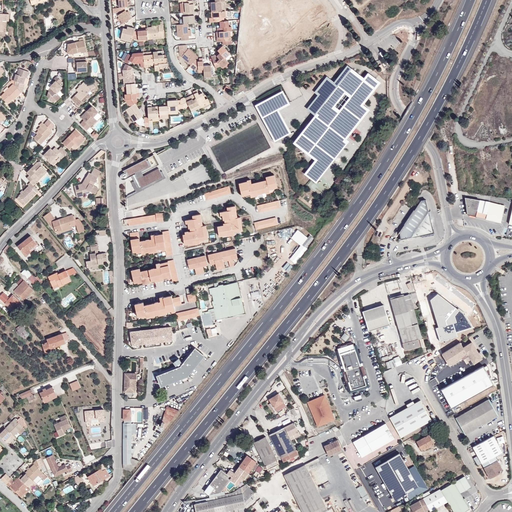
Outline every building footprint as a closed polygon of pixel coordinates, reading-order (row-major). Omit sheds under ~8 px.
[(185,3),(185,12),(194,12),(194,7),(193,4),(195,4),(196,4),(195,0),(194,0),(192,0),(188,1),(184,1),(185,3)] [(267,18),(252,0),(249,0),(265,20),(267,18)] [(278,10),(271,0),(252,0),(267,18),(278,10)] [(310,18),(317,28),(327,20),(314,2),(312,3),(310,0),(296,0),(295,1),(288,6),(290,8),(301,22),(311,15),(312,17),(310,18)] [(314,2),(327,20),(329,19),(315,0),(310,0),(312,3),(314,2)] [(211,2),(208,2),(208,7),(211,7),(211,12),(221,11),(222,11),(222,1),(220,1),(214,2),(211,2)] [(123,23),(131,19),(126,11),(125,10),(125,7),(119,7),(117,7),(117,15),(119,17),(123,23)] [(295,27),(301,22),(290,8),(284,12),(295,27)] [(209,22),(212,22),(220,21),(224,21),(223,17),(225,17),(225,11),(222,11),(221,11),(211,12),(212,18),(209,18),(209,22)] [(185,12),(183,13),(183,17),(184,24),(187,24),(195,23),(194,12),(185,12)] [(249,28),(257,23),(253,18),(246,23),(249,28)] [(315,29),(317,28),(310,18),(308,20),(315,29)] [(217,28),(217,32),(219,32),(228,31),(232,31),(231,26),(229,27),(228,21),(224,21),(220,21),(220,25),(220,28),(217,28)] [(273,32),(266,21),(248,34),(256,45),(273,32)] [(152,27),(146,27),(146,28),(148,39),(164,38),(162,22),(158,22),(158,25),(158,27),(152,27)] [(181,37),(181,41),(189,40),(188,36),(188,30),(187,24),(184,24),(181,24),(176,25),(177,37),(181,37)] [(134,31),(134,29),(127,27),(126,29),(123,28),(120,39),(131,42),(132,39),(134,31)] [(137,32),(134,31),(132,39),(138,40),(148,39),(146,28),(137,29),(137,32)] [(217,38),(217,42),(222,42),(231,41),(231,37),(229,37),(228,31),(219,32),(219,38),(217,38)] [(298,41),(300,43),(305,39),(306,40),(311,36),(307,32),(291,44),(294,47),(297,45),(296,42),(298,41)] [(277,42),(274,37),(259,48),(263,53),(277,42)] [(84,41),(68,44),(67,54),(72,54),(74,54),(81,52),(81,53),(84,53),(86,52),(84,41)] [(186,45),(178,46),(179,54),(181,57),(190,65),(195,60),(197,57),(188,49),(187,48),(186,45)] [(223,46),(217,51),(220,53),(225,59),(230,54),(223,46)] [(157,51),(153,52),(153,55),(154,62),(154,64),(154,71),(159,71),(159,67),(158,64),(167,63),(167,58),(166,58),(166,55),(163,55),(158,55),(157,51)] [(255,66),(245,51),(239,55),(250,70),(255,66)] [(140,68),(144,67),(143,56),(143,53),(133,53),(131,56),(128,54),(124,61),(128,64),(129,61),(134,63),(137,59),(140,59),(140,68)] [(211,56),(215,68),(220,66),(222,68),(228,62),(225,59),(220,53),(216,56),(218,58),(219,59),(217,61),(216,60),(215,55),(211,56)] [(143,56),(144,67),(148,67),(148,65),(148,63),(154,62),(153,55),(143,56)] [(204,72),(203,66),(202,58),(199,58),(199,62),(199,63),(197,63),(197,62),(195,60),(190,65),(189,66),(194,71),(198,66),(199,73),(204,72)] [(87,62),(73,63),(73,67),(77,67),(77,72),(87,72),(87,62)] [(131,69),(132,67),(124,64),(121,70),(122,70),(123,73),(123,79),(124,85),(126,85),(135,84),(134,76),(131,76),(131,69)] [(204,72),(204,78),(212,77),(211,65),(203,66),(204,72)] [(328,78),(320,89),(323,91),(319,96),(321,97),(311,110),(321,118),(323,116),(326,118),(324,120),(327,122),(324,126),(326,127),(324,130),(322,129),(321,131),(311,123),(300,138),(309,145),(306,150),(318,159),(310,169),(317,174),(324,164),(321,162),(328,153),(340,137),(342,135),(337,131),(347,118),(360,102),(361,103),(373,88),(372,87),(377,80),(370,74),(364,81),(348,68),(336,84),(328,78)] [(14,85),(24,88),(25,84),(23,84),(25,78),(27,78),(29,72),(19,69),(17,75),(15,74),(14,81),(15,81),(14,85)] [(53,97),(54,98),(57,101),(60,97),(57,93),(62,88),(59,85),(62,82),(56,77),(54,79),(55,81),(50,87),(51,88),(52,89),(50,90),(49,90),(47,96),(51,100),(53,97)] [(83,82),(76,90),(78,92),(72,99),(78,106),(82,102),(81,100),(91,90),(95,88),(93,83),(87,86),(83,82)] [(14,100),(21,92),(14,85),(13,84),(0,96),(8,103),(12,99),(14,100)] [(136,88),(135,84),(126,85),(127,94),(139,93),(139,89),(136,89),(136,88)] [(91,90),(81,100),(83,102),(93,92),(91,90)] [(196,90),(192,92),(194,94),(200,108),(210,104),(207,98),(205,100),(204,100),(203,98),(204,97),(202,93),(199,95),(196,90)] [(263,101),(265,104),(288,98),(284,90),(263,101)] [(139,97),(139,93),(127,94),(124,95),(125,100),(127,103),(130,107),(135,104),(137,102),(135,99),(135,97),(136,97),(139,97)] [(193,95),(184,99),(188,106),(191,112),(200,108),(194,94),(193,95)] [(180,100),(166,101),(167,103),(167,111),(178,110),(178,108),(184,107),(184,108),(188,106),(184,99),(184,98),(180,100)] [(288,98),(265,104),(269,111),(289,101),(288,98)] [(368,108),(361,103),(360,102),(347,118),(355,124),(368,108)] [(159,107),(157,107),(157,110),(159,110),(160,119),(168,118),(168,114),(167,111),(167,103),(163,103),(163,104),(164,106),(159,107)] [(139,109),(135,104),(130,107),(126,110),(134,122),(136,121),(142,117),(143,116),(142,115),(144,114),(144,113),(140,108),(139,109)] [(151,105),(147,105),(148,117),(148,119),(152,118),(158,118),(157,110),(157,107),(153,107),(153,110),(151,110),(151,107),(151,105)] [(92,106),(81,117),(90,127),(97,120),(93,117),(98,112),(92,106)] [(281,115),(273,118),(274,123),(269,125),(273,133),(277,131),(279,136),(288,133),(281,115)] [(136,121),(139,125),(144,125),(144,119),(143,119),(142,117),(136,121)] [(39,132),(37,135),(34,138),(41,144),(52,132),(42,122),(39,125),(40,126),(37,130),(38,131),(39,132)] [(75,130),(73,132),(74,133),(69,138),(68,137),(63,143),(69,149),(75,143),(78,146),(85,139),(75,130)] [(340,137),(328,153),(335,159),(347,143),(340,137)] [(60,157),(61,159),(64,156),(64,155),(58,150),(55,147),(53,150),(51,148),(43,155),(53,165),(57,161),(56,160),(60,157)] [(61,147),(58,150),(64,155),(67,152),(61,147)] [(146,158),(124,169),(125,171),(124,172),(122,173),(121,173),(121,174),(121,175),(120,175),(120,176),(120,177),(121,177),(121,178),(122,179),(123,179),(124,179),(125,179),(134,174),(136,177),(137,180),(133,182),(135,186),(135,185),(136,186),(136,187),(137,187),(137,186),(138,186),(138,187),(139,187),(140,187),(141,187),(142,187),(142,186),(144,185),(145,186),(147,185),(147,184),(163,176),(161,171),(159,167),(144,175),(142,176),(141,175),(141,174),(142,174),(140,169),(150,164),(147,160),(146,158)] [(148,159),(147,160),(150,164),(140,169),(142,174),(141,174),(141,175),(142,176),(144,175),(143,174),(142,170),(151,165),(148,159)] [(29,176),(27,178),(31,182),(33,185),(37,182),(35,180),(42,173),(43,174),(46,170),(38,162),(27,173),(29,176)] [(94,168),(91,173),(98,177),(101,172),(94,168)] [(47,172),(46,170),(43,174),(42,173),(35,180),(37,182),(47,172)] [(135,186),(133,182),(132,182),(136,190),(127,195),(128,197),(166,177),(163,170),(161,171),(163,176),(147,184),(147,185),(145,186),(144,185),(142,186),(142,187),(141,187),(140,187),(139,187),(138,187),(138,186),(137,186),(137,187),(136,187),(136,186),(135,185),(135,186)] [(98,177),(91,173),(89,173),(82,184),(74,186),(77,197),(84,195),(83,193),(82,190),(86,189),(90,191),(95,194),(98,189),(93,186),(98,177)] [(265,190),(269,189),(277,187),(274,175),(265,177),(266,180),(267,182),(249,186),(247,181),(239,183),(242,196),(250,194),(253,193),(257,192),(257,194),(266,192),(265,190)] [(26,204),(38,191),(33,185),(31,182),(28,185),(29,186),(23,191),(21,194),(18,196),(26,204)] [(229,186),(204,194),(206,200),(231,192),(229,186)] [(476,211),(487,214),(490,202),(465,197),(467,214),(476,216),(476,211)] [(434,233),(426,199),(421,200),(399,233),(401,239),(434,233)] [(279,200),(257,205),(259,212),(280,207),(279,200)] [(487,214),(485,218),(501,223),(505,205),(490,202),(487,214)] [(231,232),(234,232),(243,230),(240,217),(237,218),(235,206),(227,207),(227,211),(223,211),(225,220),(232,219),(233,224),(224,225),(217,226),(219,236),(227,235),(227,233),(231,232)] [(57,222),(56,220),(50,212),(44,216),(53,229),(54,228),(55,231),(56,231),(71,226),(76,225),(77,227),(80,226),(82,232),(84,231),(82,223),(78,219),(74,220),(73,215),(59,219),(59,221),(57,222)] [(196,241),(204,239),(208,239),(206,226),(203,226),(201,214),(192,215),(193,219),(188,220),(189,224),(188,224),(189,228),(190,228),(193,228),(194,233),(185,234),(183,235),(185,245),(188,244),(192,243),(192,241),(196,241)] [(156,221),(155,215),(127,219),(129,226),(156,221)] [(276,218),(254,223),(256,229),(278,224),(276,218)] [(308,238),(298,230),(291,238),(301,245),(290,259),(295,263),(307,248),(303,245),(308,238)] [(167,256),(172,255),(173,255),(169,231),(162,232),(163,234),(154,236),(156,241),(140,243),(140,242),(138,232),(130,233),(133,253),(136,252),(145,250),(145,252),(148,252),(153,251),(153,249),(156,249),(165,247),(166,250),(167,256)] [(156,241),(154,236),(154,235),(151,235),(151,239),(140,242),(140,243),(156,241)] [(314,239),(310,235),(308,238),(303,245),(307,248),(314,239)] [(30,236),(17,246),(25,256),(38,246),(30,236)] [(235,249),(230,250),(230,252),(226,252),(226,251),(221,252),(221,253),(217,254),(213,255),(213,254),(208,255),(210,263),(215,262),(215,264),(217,270),(225,268),(223,262),(223,260),(228,259),(228,261),(230,267),(234,266),(232,260),(232,258),(237,257),(235,249)] [(106,253),(98,254),(97,255),(97,256),(96,256),(95,253),(90,254),(91,261),(86,261),(87,268),(92,267),(91,265),(103,264),(103,261),(107,261),(106,253)] [(205,255),(200,257),(201,258),(193,260),(192,259),(187,260),(189,268),(194,266),(194,268),(196,275),(204,273),(202,266),(202,265),(207,263),(205,255)] [(171,275),(172,277),(173,282),(178,281),(173,260),(160,264),(161,269),(141,273),(140,271),(140,268),(131,270),(134,283),(137,282),(146,280),(147,283),(151,282),(151,281),(155,280),(159,279),(159,277),(171,275)] [(292,266),(287,262),(283,268),(288,272),(292,266)] [(161,269),(160,264),(159,263),(156,264),(157,268),(140,271),(141,273),(161,269)] [(73,267),(67,270),(69,276),(77,272),(73,267)] [(55,276),(54,274),(48,277),(52,286),(57,284),(59,286),(59,287),(63,285),(63,284),(71,281),(66,270),(58,274),(55,276)] [(24,280),(14,291),(24,300),(33,290),(24,280)] [(238,282),(237,282),(209,289),(216,320),(245,313),(243,303),(242,303),(241,298),(238,282)] [(12,295),(9,299),(3,293),(0,295),(0,299),(5,303),(13,311),(21,303),(12,295)] [(189,302),(196,301),(194,293),(187,295),(189,302)] [(410,294),(391,299),(405,350),(420,346),(419,339),(422,338),(410,294)] [(172,296),(163,298),(164,302),(145,307),(144,305),(143,302),(135,304),(138,317),(141,316),(149,313),(150,316),(158,314),(163,313),(163,311),(166,310),(175,308),(174,306),(182,304),(180,297),(172,298),(172,296)] [(164,302),(163,298),(163,297),(159,297),(160,302),(144,305),(145,307),(164,302)] [(384,304),(363,311),(369,330),(390,323),(384,304)] [(175,313),(177,321),(200,315),(198,308),(175,313)] [(457,336),(456,333),(455,328),(453,323),(436,328),(440,341),(457,336)] [(23,326),(17,331),(22,337),(28,333),(23,326)] [(171,326),(130,331),(131,343),(133,345),(171,342),(173,339),(171,326)] [(209,336),(218,334),(216,327),(208,328),(209,336)] [(54,346),(55,347),(66,343),(62,333),(47,339),(48,342),(42,344),(45,354),(52,351),(50,347),(54,346)] [(473,341),(464,346),(469,355),(474,364),(484,358),(473,341)] [(464,346),(461,342),(442,354),(450,367),(469,355),(464,346)] [(180,366),(156,375),(160,387),(188,376),(205,355),(195,347),(180,366)] [(355,349),(339,354),(351,390),(354,389),(355,390),(360,389),(359,387),(366,385),(355,349)] [(394,359),(397,367),(403,364),(399,356),(394,359)] [(487,364),(441,386),(451,406),(495,385),(488,371),(490,370),(487,364)] [(133,385),(135,385),(135,384),(136,384),(136,374),(125,373),(124,392),(133,392),(133,385)] [(70,383),(74,390),(82,387),(79,379),(70,383)] [(53,386),(46,389),(43,391),(40,393),(44,403),(51,400),(50,398),(55,396),(53,392),(55,392),(53,386)] [(29,395),(31,400),(35,398),(31,389),(20,394),(22,399),(26,397),(29,395)] [(279,393),(270,399),(277,411),(286,405),(279,393)] [(308,399),(317,425),(335,419),(326,393),(308,399)] [(489,399),(456,418),(465,435),(482,425),(498,415),(489,399)] [(421,400),(389,417),(401,438),(432,420),(421,400)] [(165,429),(179,411),(166,407),(160,427),(165,429)] [(106,421),(105,408),(86,409),(86,422),(100,421),(106,421)] [(63,431),(66,429),(71,427),(65,415),(60,417),(61,421),(54,424),(59,437),(64,434),(64,433),(63,431)] [(15,418),(6,428),(12,434),(14,436),(17,432),(23,427),(15,418)] [(294,422),(285,427),(291,440),(300,435),(294,422)] [(123,452),(131,453),(131,427),(131,423),(123,423),(123,452)] [(387,423),(353,441),(362,457),(395,439),(387,423)] [(284,461),(289,459),(298,454),(291,440),(285,427),(269,434),(281,457),(284,461)] [(12,434),(6,428),(0,434),(0,435),(5,441),(12,434)] [(443,429),(437,433),(442,440),(447,436),(443,429)] [(12,434),(5,441),(8,443),(13,438),(15,440),(17,439),(14,436),(12,434)] [(425,449),(434,444),(429,435),(417,441),(421,450),(425,448),(425,449)] [(254,442),(268,470),(279,464),(266,436),(254,442)] [(493,436),(473,446),(482,463),(495,456),(502,452),(493,436)] [(338,439),(324,446),(329,456),(343,450),(338,439)] [(131,471),(139,461),(132,459),(131,453),(123,452),(123,469),(131,471)] [(399,453),(375,467),(394,500),(418,486),(399,453)] [(69,472),(72,471),(70,465),(66,467),(65,464),(58,468),(52,455),(46,458),(55,476),(68,471),(69,472)] [(247,455),(240,466),(248,473),(251,469),(250,468),(255,461),(247,455)] [(495,456),(482,463),(484,468),(497,460),(495,456)] [(34,481),(36,484),(41,479),(38,476),(42,472),(38,469),(40,467),(36,460),(33,463),(34,464),(25,473),(26,474),(34,481)] [(502,469),(497,460),(484,468),(490,478),(501,473),(500,471),(502,469)] [(284,475),(294,495),(315,485),(307,469),(305,464),(284,475)] [(248,473),(240,466),(236,471),(231,477),(221,469),(204,491),(209,495),(221,492),(230,479),(237,484),(241,479),(243,481),(248,473)] [(101,469),(88,477),(93,486),(110,476),(106,469),(103,471),(101,469)] [(231,477),(236,471),(232,469),(231,469),(227,474),(231,477)] [(27,486),(28,487),(34,481),(26,474),(23,476),(19,480),(26,487),(27,486)] [(80,474),(74,478),(77,484),(83,480),(80,474)] [(465,476),(441,490),(448,502),(453,511),(463,511),(470,509),(460,494),(471,487),(465,476)] [(14,483),(10,486),(21,497),(27,491),(25,489),(26,487),(19,480),(18,478),(14,483)] [(5,484),(9,488),(10,486),(14,483),(11,480),(5,484)] [(31,489),(36,484),(34,481),(28,487),(31,489)] [(209,498),(205,499),(195,501),(196,504),(195,504),(196,511),(235,511),(235,509),(245,507),(245,505),(244,502),(252,494),(255,492),(253,491),(246,484),(233,492),(224,495),(221,495),(209,498)] [(294,495),(302,511),(323,511),(328,510),(319,493),(315,485),(294,495)] [(22,498),(30,490),(26,487),(25,489),(27,491),(21,497),(22,498)] [(424,498),(423,498),(430,510),(430,511),(448,502),(441,490),(440,489),(431,494),(424,498)] [(423,498),(419,500),(426,511),(430,510),(423,498)] [(419,500),(410,505),(413,510),(413,511),(425,511),(426,511),(419,500)]
